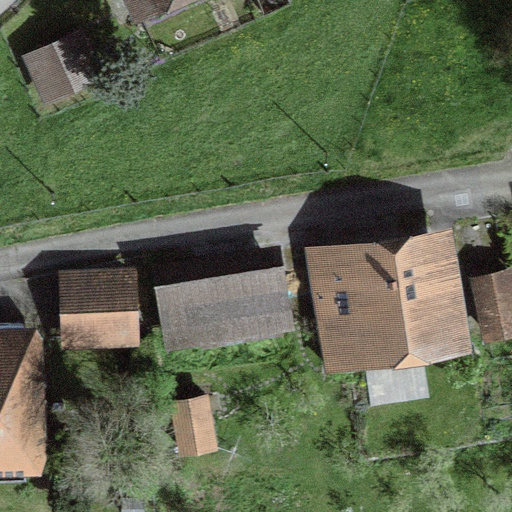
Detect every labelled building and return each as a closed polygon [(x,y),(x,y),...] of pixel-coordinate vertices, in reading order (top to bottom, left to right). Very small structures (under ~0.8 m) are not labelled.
[(121,0),(130,21),(177,0),(121,0)] [(78,38),(36,54),(49,88),(91,71),(78,38)] [(298,251),(318,372),(458,349),(438,228),(298,251)] [(156,266),(167,339),(287,322),(276,249),(156,266)] [(511,271),(511,269),(478,276),(490,333),(511,328),(511,271)] [(55,277),(55,346),(125,345),(125,276),(55,277)] [(33,339),(0,338),(0,468),(33,468),(33,339)] [(205,392),(174,397),(182,451),(214,446),(205,392)]
